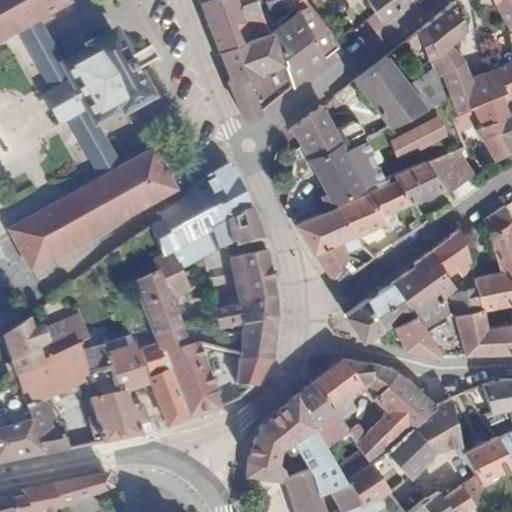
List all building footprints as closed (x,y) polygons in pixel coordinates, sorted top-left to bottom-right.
[(0,0),(0,41),(19,31),(38,21),(40,20),(51,14),(69,3),(67,0),(0,0)] [(197,0),(216,52),(268,26),(251,0),(197,0)] [(367,0),(374,10),(379,16),(400,0),(367,0)] [(469,114),(499,100),(511,94),(511,57),(469,79),(462,59),(451,43),(466,31),(460,12),(451,0),(441,9),(415,30),(419,39),(431,67),(435,74),(439,72),(449,92),(457,120),(469,114)] [(511,22),(511,0),(494,0),(502,13),(509,24),(511,22)] [(273,28),(291,82),(337,42),(330,28),(327,29),(307,1),(273,28)] [(511,30),(509,24),(502,13),(484,25),(496,42),(511,32),(511,30)] [(40,20),(42,24),(53,18),(51,14),(40,20)] [(38,21),(19,31),(48,83),(68,71),(65,64),(42,24),(40,20),(38,21)] [(270,25),(268,26),(216,52),(227,81),(224,83),(241,115),(254,115),(263,109),(261,105),(291,82),(273,28),(270,25)] [(65,64),(68,71),(92,114),(97,122),(148,92),(111,28),(84,44),(88,50),(65,64)] [(419,39),(415,30),(406,37),(411,45),(419,39)] [(353,79),(388,123),(425,104),(405,79),(385,54),(353,79)] [(425,104),(444,94),(435,74),(431,67),(405,79),(425,104)] [(92,114),(68,71),(48,83),(52,89),(43,94),(60,124),(69,119),(72,125),(92,114)] [(487,161),(511,149),(511,110),(505,113),(503,108),(499,100),(469,114),(477,131),(478,133),(474,135),(487,161)] [(322,103),(291,126),(301,145),(308,158),(342,138),(337,128),(322,103)] [(92,114),(72,125),(101,177),(121,165),(97,122),(92,114)] [(400,158),(452,134),(443,114),(391,138),(400,158)] [(452,122),(457,139),(477,131),(469,114),(457,120),(452,122)] [(337,128),(342,138),(345,143),(364,134),(367,133),(361,120),(354,117),(337,128)] [(384,178),(364,134),(345,143),(342,138),(308,158),(328,196),(332,205),(384,178)] [(10,231),(28,264),(31,268),(174,186),(151,148),(121,165),(101,177),(19,226),(10,231)] [(452,155),(425,168),(440,186),(445,191),(464,181),(452,155)] [(207,193),(151,223),(170,257),(186,247),(216,229),(251,208),(239,176),(225,164),(218,167),(199,179),(207,193)] [(405,204),(440,186),(425,168),(421,164),(388,181),(405,204)] [(379,218),(405,204),(388,181),(334,209),(351,237),(382,222),(379,218)] [(317,215),(320,214),(334,209),(332,205),(328,196),(323,199),(326,205),(315,210),(317,215)] [(503,205),(482,219),(485,234),(510,218),(503,205)] [(239,245),(262,241),(251,208),(216,229),(221,247),(237,239),(239,245)] [(320,214),(343,253),(357,246),(351,237),(334,209),(320,214)] [(303,221),(295,225),(309,252),(323,270),(331,277),(334,274),(332,271),(346,258),(343,253),(320,214),(317,215),(303,221)] [(511,220),(510,218),(485,234),(493,273),(467,277),(468,287),(472,309),(493,306),(511,302),(511,220)] [(410,225),(414,230),(421,225),(417,219),(410,225)] [(455,278),(466,271),(459,234),(458,228),(428,251),(439,273),(448,269),(455,278)] [(209,283),(221,276),(230,273),(221,247),(216,229),(186,247),(191,258),(175,267),(188,295),(209,283)] [(372,250),(368,254),(373,258),(378,255),(372,250)] [(438,297),(447,291),(439,273),(428,251),(412,263),(414,266),(389,284),(406,311),(420,331),(440,319),(445,316),(438,297)] [(276,300),(266,252),(242,258),(242,262),(244,268),(239,269),(246,302),(228,306),(216,310),(222,333),(246,326),(277,318),(276,300)] [(153,327),(158,341),(163,352),(187,344),(184,330),(174,301),(188,295),(175,267),(170,257),(160,262),(164,271),(136,284),(153,327)] [(334,274),(331,277),(337,283),(341,280),(334,274)] [(216,310),(228,306),(221,276),(209,283),(216,310)] [(406,311),(389,284),(367,300),(381,329),(392,321),(406,311)] [(472,309),(468,287),(450,298),(447,300),(451,313),(472,309)] [(368,337),(381,329),(367,300),(345,315),(360,337),(368,337)] [(464,352),(511,351),(511,322),(495,324),(493,306),(472,309),(451,313),(464,352)] [(406,311),(392,321),(404,347),(437,354),(426,339),(420,331),(406,311)] [(426,339),(437,354),(464,352),(451,313),(445,316),(440,319),(446,327),(426,339)] [(2,334),(17,375),(81,344),(92,339),(82,316),(59,324),(60,326),(64,335),(51,340),(48,332),(46,327),(34,331),(28,316),(21,321),(2,334)] [(228,352),(239,354),(269,362),(273,354),(277,318),(246,326),(248,334),(233,338),(233,343),(225,344),(223,350),(228,352)] [(60,326),(48,332),(51,340),(64,335),(60,326)] [(153,327),(131,334),(133,341),(135,346),(136,350),(142,347),(158,341),(153,327)] [(158,341),(142,347),(168,424),(188,418),(163,352),(158,341)] [(81,344),(17,375),(44,452),(60,449),(52,426),(48,427),(38,402),(79,382),(103,441),(140,433),(137,424),(150,420),(145,401),(134,404),(132,397),(129,389),(124,390),(113,365),(94,373),(84,352),(81,344)] [(94,373),(113,365),(109,356),(107,351),(105,344),(84,352),(94,373)] [(220,405),(201,346),(189,349),(187,344),(163,352),(188,418),(221,407),(220,405)] [(124,390),(129,389),(148,382),(136,350),(135,346),(109,356),(113,365),(124,390)] [(225,375),(237,370),(239,354),(228,352),(225,375)] [(269,362),(239,354),(237,370),(236,382),(257,382),(269,362)] [(373,396),(394,370),(370,364),(343,360),(328,369),(314,380),(338,412),(345,421),(359,411),(344,400),(355,389),(373,396)] [(436,403),(394,370),(373,396),(389,409),(410,427),(436,403)] [(0,399),(20,457),(44,452),(17,375),(8,379),(11,388),(2,391),(0,392),(0,399)] [(500,408),(508,409),(511,407),(511,376),(499,376),(485,382),(500,408)] [(8,379),(0,382),(0,386),(2,391),(11,388),(8,379)] [(297,393),(321,430),(325,426),(322,424),(338,412),(314,380),(297,393)] [(249,455),(248,460),(281,466),(294,468),(291,458),(278,453),(283,444),(288,441),(290,446),(303,443),(318,465),(305,467),(318,496),(331,489),(338,503),(333,506),(336,510),(360,497),(350,478),(343,464),(321,430),(297,393),(258,425),(249,455)] [(406,511),(409,511),(431,496),(417,473),(440,448),(466,438),(452,396),(436,403),(410,427),(372,461),(374,463),(391,489),(406,511)] [(0,461),(20,457),(0,399),(0,418),(3,427),(0,428),(0,461)] [(493,421),(498,434),(511,429),(511,407),(508,409),(510,414),(493,421)] [(364,449),(372,461),(410,427),(389,409),(367,435),(359,426),(353,433),(364,449)] [(511,429),(498,434),(511,462),(511,429)] [(511,462),(498,434),(468,446),(478,471),(480,476),(482,481),(492,476),(491,473),(511,462)] [(364,449),(343,464),(350,478),(368,467),(374,463),(372,461),(364,449)] [(325,511),(318,496),(305,467),(294,468),(281,466),(248,460),(246,474),(282,480),(294,511),(325,511)] [(391,489),(374,463),(368,467),(385,493),(391,489)] [(350,478),(360,497),(364,506),(385,493),(368,467),(350,478)] [(53,511),(51,505),(111,486),(107,472),(20,491),(21,495),(11,497),(14,511),(53,511)] [(435,502),(441,511),(460,511),(482,500),(470,482),(446,496),(435,502)] [(441,489),(431,496),(435,502),(446,496),(441,489)] [(0,511),(14,511),(11,497),(0,498),(0,511)]
